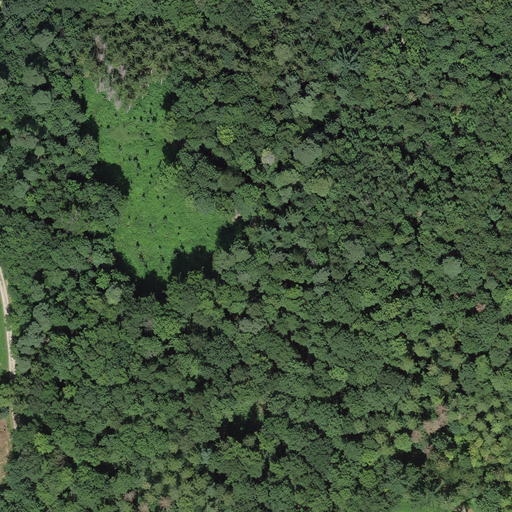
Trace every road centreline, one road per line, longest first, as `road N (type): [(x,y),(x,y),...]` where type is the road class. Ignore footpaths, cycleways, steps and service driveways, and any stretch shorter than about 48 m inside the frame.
road 1 (track): [(444,0),(263,193),(252,240),(263,297),(309,369),(464,511)]
road 2 (track): [(0,274),(17,438),(47,511)]
